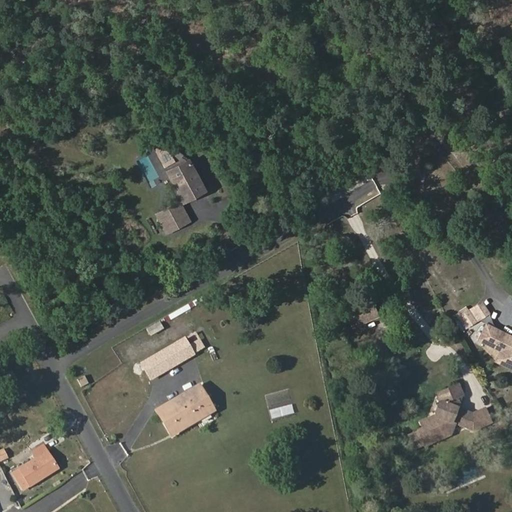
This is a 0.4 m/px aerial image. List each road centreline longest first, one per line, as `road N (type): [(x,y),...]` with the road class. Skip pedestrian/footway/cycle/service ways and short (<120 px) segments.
road 1 (residential): [(54,367),(371,185)]
road 2 (residential): [(131,511),(54,367)]
